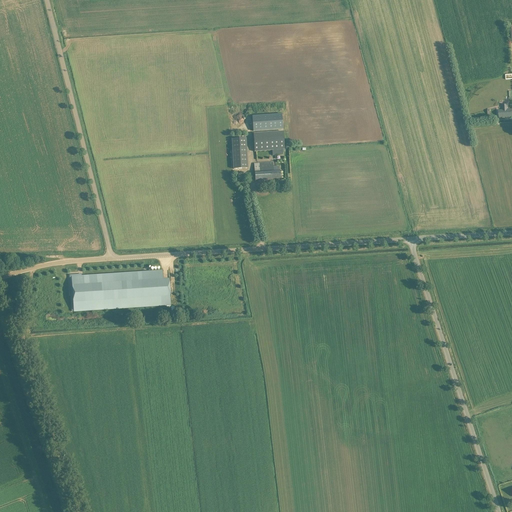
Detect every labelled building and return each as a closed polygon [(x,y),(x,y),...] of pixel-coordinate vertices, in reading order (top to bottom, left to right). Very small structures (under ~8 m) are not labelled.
[(511,109),(499,110),(499,117),(511,117),(511,109)] [(282,114),(252,116),(253,131),(283,129),(282,114)] [(273,156),(283,156),(283,151),(285,151),(284,133),(254,134),(255,153),(273,152),(273,156)] [(248,168),(246,148),(232,149),(234,169),(248,168)] [(254,163),(255,176),(255,181),(281,179),(280,170),(274,171),(273,162),(268,163),(268,161),(264,161),(264,163),(254,163)] [(82,274),(69,275),(72,311),(74,311),(74,312),(171,306),(169,279),(163,279),(163,270),(82,275),(82,274)]
